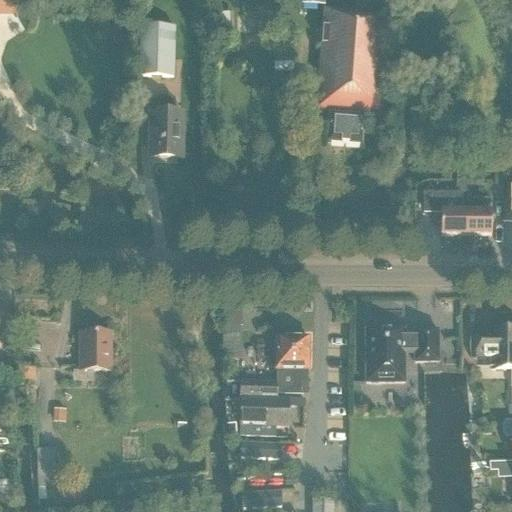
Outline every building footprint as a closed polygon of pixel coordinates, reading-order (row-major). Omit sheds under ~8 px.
[(350,0),(349,11),(323,9),(315,111),(329,112),(327,143),(361,146),(364,115),(381,116),(389,14),(374,13),(375,0),(350,0)] [(174,29),(140,28),(139,78),(173,79),(174,29)] [(293,45),(275,45),(275,72),(293,72),(293,45)] [(155,158),(179,159),(180,116),(150,115),(150,133),(156,133),(155,158)] [(466,237),(466,213),(461,213),(461,195),(423,195),(423,215),(441,215),(441,237),(466,237)] [(466,213),(466,237),(491,238),(491,200),(473,200),(473,213),(466,213)] [(438,332),(414,332),(414,338),(404,338),(404,330),(365,331),(366,385),(404,384),(404,354),(414,354),(414,364),(438,364),(438,332)] [(511,332),(492,333),(492,334),(473,334),(473,359),(492,359),(492,372),(511,371),(511,332)] [(80,372),(110,373),(110,335),(80,335),(80,372)] [(308,371),(308,339),(276,339),(276,371),(278,371),(278,395),(303,395),(306,384),(306,371),(308,371)] [(288,429),(288,401),(276,401),(276,384),(241,383),(240,428),(241,428),(241,438),(275,439),(275,429),(288,429)] [(56,501),(54,450),(36,451),(38,502),(56,501)] [(283,506),(283,491),(244,491),(245,506),(283,506)] [(311,503),(311,511),(333,511),(333,504),(311,503)]
